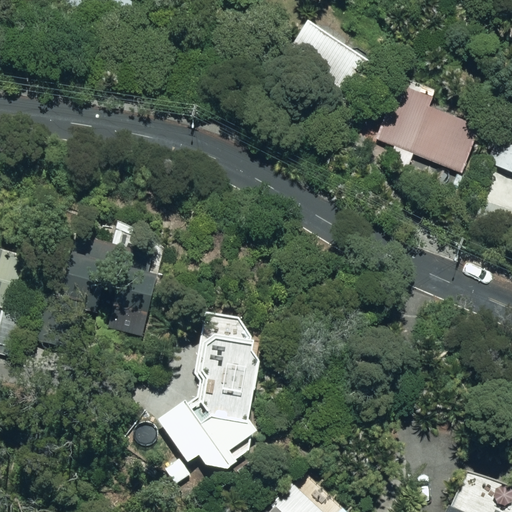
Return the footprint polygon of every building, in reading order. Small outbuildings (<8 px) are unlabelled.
[(60,0),(60,5),(142,13),(142,0),(60,0)] [(282,67),(363,120),(396,70),(315,17),(282,67)] [(380,157),(410,169),(416,150),(469,171),(488,125),(436,105),(439,97),(409,85),(380,157)] [(511,121),(494,161),(511,168),(511,121)] [(483,225),(511,234),(511,207),(491,201),(483,225)] [(65,279),(158,303),(165,274),(153,270),(157,255),(77,234),(65,279)] [(0,308),(14,313),(29,259),(0,251),(0,308)] [(33,339),(55,346),(70,296),(47,289),(33,339)] [(0,356),(6,358),(18,319),(0,313),(0,356)] [(235,471),(274,445),(257,427),(274,342),(264,341),(251,321),(223,315),(210,401),(202,409),(199,403),(169,422),(209,478),(224,468),(235,471)] [(360,511),(313,467),(270,511),(360,511)]
